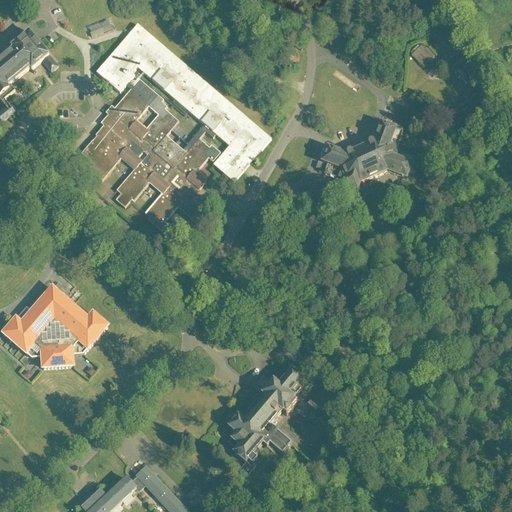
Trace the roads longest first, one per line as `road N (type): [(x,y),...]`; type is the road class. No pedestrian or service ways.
road 1 (residential): [(183,318),(308,88),(313,53),(293,0)]
road 2 (residential): [(27,511),(178,369),(183,318)]
road 3 (residential): [(183,318),(3,164)]
